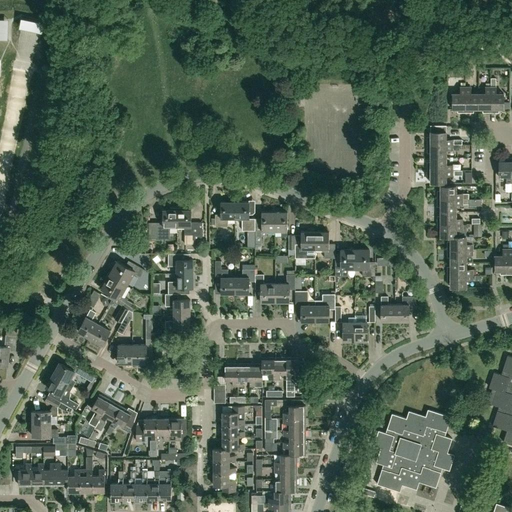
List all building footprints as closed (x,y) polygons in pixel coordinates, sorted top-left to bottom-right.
[(8,22),(0,21),(0,42),(8,42),(8,22)] [(491,83),(490,112),(496,112),(496,108),(503,108),(503,93),(496,93),(496,86),(496,78),(491,78),(491,83)] [(490,112),(491,83),(486,83),(486,93),(478,93),(478,109),(485,109),(486,112),(490,112)] [(465,112),(466,86),(460,86),(460,93),(453,93),(453,108),(460,108),(460,112),(465,112)] [(471,86),(466,86),(465,112),(471,112),(471,109),(478,109),(478,93),(471,93),(471,86)] [(427,144),(452,144),(452,139),(447,139),(446,125),(431,125),(431,139),(427,139),(427,144)] [(452,150),(452,144),(427,144),(428,150),(430,150),(430,157),(446,157),(446,150),(452,150)] [(446,165),(446,157),(430,157),(430,165),(427,164),(427,170),(452,170),(453,165),(446,165)] [(511,182),(511,157),(506,157),(506,160),(498,160),(498,176),(506,176),(506,182),(511,182)] [(452,175),(452,170),(427,170),(427,175),(430,175),(430,182),(446,182),(446,175),(452,175)] [(437,198),(468,198),(468,193),(463,193),(456,193),(456,185),(440,185),(440,193),(437,193),(437,198)] [(440,211),(457,211),(457,203),(463,203),(468,204),(468,198),(437,198),(437,203),(440,204),(440,211)] [(235,218),(235,201),(221,201),(221,214),(215,214),(215,226),(227,226),(227,218),(235,218)] [(235,201),(235,218),(242,218),(242,230),(255,230),(255,218),(249,218),(249,201),(235,201)] [(176,210),(176,208),(170,208),(170,210),(163,210),(163,222),(155,222),(155,238),(166,238),(166,234),(169,234),(169,226),(176,226),(176,224),(176,210)] [(176,210),(176,224),(176,226),(184,226),(184,234),(184,244),(193,243),(193,239),(202,239),(202,222),(191,222),(191,210),(184,210),(184,208),(178,208),(178,210),(177,210),(176,210)] [(437,223),(463,223),(463,218),(457,218),(457,211),(440,211),(440,218),(437,218),(437,223)] [(274,212),(261,212),(261,230),(255,230),(255,249),(261,249),(261,235),(267,235),(267,231),(274,231),(274,224),(274,212)] [(274,224),(274,231),(281,230),(281,236),(287,236),(287,230),(287,212),(274,212),(274,224)] [(147,222),(147,238),(155,238),(155,222),(147,222)] [(450,236),(457,236),(457,228),(463,228),(463,223),(437,223),(437,229),(440,229),(440,236),(450,236)] [(315,231),(301,232),(301,244),(295,244),(295,247),(295,255),(295,258),(305,258),(315,258),(315,257),(315,249),(315,231)] [(315,231),(315,249),(322,249),(322,251),(324,251),(324,257),(335,257),(335,243),(329,243),(328,231),(315,231)] [(447,248),(473,248),(473,243),(472,243),(472,236),(467,236),(457,236),(450,236),(450,243),(447,243),(447,248)] [(473,248),(447,248),(448,254),(451,254),(450,261),(467,261),(467,254),(473,254),(473,249),(473,248)] [(508,273),(508,248),(503,248),(503,254),(495,254),(495,270),(503,270),(503,273),(508,273)] [(348,267),(355,267),(355,249),(341,249),(341,264),(335,264),(335,276),(348,276),(348,267)] [(355,267),(362,267),(362,276),(375,275),(375,264),(368,264),(368,249),(355,249),(355,267)] [(176,274),(193,274),(193,260),(181,260),(181,254),(168,254),(168,266),(176,266),(176,274)] [(235,293),(235,277),(227,277),(227,269),(221,269),(221,260),(215,260),(215,269),(215,281),(221,281),(221,293),(235,293)] [(109,275),(126,285),(133,273),(140,277),(144,270),(133,263),(130,268),(117,261),(109,275)] [(467,269),(467,261),(450,261),(450,268),(447,268),(447,274),(473,274),(473,269),(467,269)] [(255,281),(255,274),(255,269),(242,269),(242,277),(235,277),(235,293),(249,293),(249,281),(255,281)] [(168,294),(177,294),(181,294),(181,288),(193,288),(193,274),(176,274),(176,281),(168,281),(168,294)] [(275,301),(275,283),(264,283),(264,274),(255,274),(255,281),(255,289),(261,289),(261,301),(275,301)] [(295,289),(295,274),(286,274),(286,283),(275,283),(275,301),(289,301),(289,289),(295,289)] [(473,279),(473,274),(447,274),(447,279),(450,279),(450,287),(466,287),(466,279),(473,279)] [(121,306),(128,309),(129,310),(129,309),(130,310),(133,304),(120,296),(126,285),(109,275),(102,288),(119,298),(116,303),(121,306)] [(93,307),(101,294),(94,290),(86,303),(93,307)] [(315,304),(307,304),(308,290),(295,290),(295,304),(301,304),(301,321),(315,321),(315,304)] [(315,304),(315,321),(329,321),(329,308),(335,308),(335,306),(335,293),(322,293),(322,304),(315,304)] [(177,300),(177,294),(168,294),(165,294),(165,306),(173,306),(173,313),(190,313),(189,300),(177,300)] [(395,321),(395,304),(388,304),(388,296),(381,296),(381,321),(395,321)] [(395,304),(395,321),(409,321),(409,309),(415,309),(415,296),(402,296),(402,304),(395,304)] [(121,306),(114,319),(121,323),(125,315),(129,310),(128,309),(121,306)] [(90,338),(98,324),(91,321),(96,312),(90,309),(86,317),(78,331),(90,338)] [(146,338),(152,338),(152,318),(152,313),(144,313),(144,318),(145,318),(146,338)] [(190,313),(173,313),(173,321),(165,321),(165,334),(178,334),(178,327),(190,327),(190,313)] [(125,315),(121,323),(117,331),(122,334),(131,319),(125,315)] [(343,341),(355,340),(355,321),(342,321),(343,341)] [(355,321),(355,340),(367,340),(367,321),(362,321),(355,321)] [(98,324),(90,338),(102,344),(109,331),(98,324)] [(15,351),(17,335),(17,328),(7,327),(6,334),(5,347),(0,346),(0,365),(6,366),(8,350),(15,351)] [(132,345),(132,363),(146,363),(146,344),(132,345)] [(118,363),(132,363),(132,345),(118,345),(118,363)] [(511,355),(508,354),(502,374),(495,371),(489,387),(497,389),(492,403),(499,405),(493,425),(496,426),(507,430),(504,441),(511,443),(511,355)] [(268,379),(274,379),(274,357),(261,357),(261,364),(262,364),(262,373),(268,373),(268,379)] [(285,379),(286,379),(286,357),(274,357),(274,379),(279,379),(279,373),(285,373),(285,379)] [(286,357),(286,379),(286,396),(294,396),(294,380),(291,378),(291,373),(298,372),(298,357),(286,357)] [(52,375),(73,386),(76,381),(70,378),(74,371),(77,373),(91,381),(95,375),(81,367),(69,360),(66,366),(59,362),(52,375)] [(232,386),(237,386),(237,364),(225,364),(225,379),(232,379),(232,386)] [(249,386),(249,364),(237,364),(237,386),(243,386),(243,379),(249,379),(249,386)] [(262,379),(262,373),(262,364),(261,364),(249,364),(249,386),(255,385),(255,379),(262,379)] [(70,391),(73,386),(52,375),(46,386),(60,395),(65,387),(70,391)] [(99,419),(110,400),(99,394),(91,408),(96,410),(89,422),(96,426),(100,419),(99,419)] [(32,423),(51,423),(51,415),(56,415),(57,413),(57,406),(60,402),(48,395),(45,400),(53,405),(50,411),(32,411),(32,423)] [(75,410),(78,404),(64,396),(61,402),(75,410)] [(265,418),(271,418),(271,405),(277,405),(277,399),(265,399),(265,418)] [(110,425),(121,406),(110,400),(99,419),(100,419),(104,422),(107,416),(112,419),(109,425),(110,425)] [(222,424),(244,424),(244,418),(238,419),(238,412),(244,412),(244,405),(232,405),(232,412),(222,412),(222,424)] [(283,418),(305,417),(305,405),(289,405),(289,412),(283,412),(283,418)] [(121,406),(110,425),(114,428),(117,422),(123,426),(122,428),(128,431),(134,421),(128,418),(131,412),(121,406)] [(383,431),(379,429),(373,445),(381,448),(377,462),(383,464),(377,483),(400,491),(403,484),(417,488),(420,481),(436,487),(442,467),(449,470),(455,455),(447,452),(452,437),(445,435),(451,416),(428,408),(425,416),(409,411),(407,417),(393,412),(386,432),(383,431)] [(283,430),(305,430),(305,417),(283,418),(283,423),(287,423),(287,429),(283,429),(283,430)] [(145,441),(145,434),(151,434),(151,440),(157,440),(156,418),(144,418),(144,424),(138,424),(138,441),(145,441)] [(164,440),(169,440),(169,418),(156,418),(157,440),(157,434),(164,434),(164,440)] [(169,418),(169,440),(186,440),(186,430),(181,430),(181,418),(169,418)] [(55,443),(67,443),(67,437),(58,437),(58,429),(51,429),(51,423),(32,423),(32,436),(50,436),(50,437),(53,437),(53,443),(55,443)] [(222,436),(244,436),(244,431),(238,431),(238,424),(244,424),(222,424),(222,436)] [(283,442),(305,442),(305,430),(283,430),(283,435),(290,435),(290,441),(283,441),(283,442)] [(488,443),(490,437),(477,433),(475,439),(488,443)] [(229,448),(229,449),(244,448),(244,443),(238,443),(238,436),(244,436),(222,436),(222,448),(229,448)] [(86,444),(94,447),(96,441),(88,439),(86,444)] [(106,450),(108,445),(100,442),(99,448),(106,450)] [(296,454),(296,455),(305,454),(305,442),(283,442),(283,447),(289,447),(290,454),(296,454)] [(55,450),(58,450),(59,455),(66,455),(66,450),(67,450),(67,449),(67,443),(55,443),(55,446),(55,450)] [(31,452),(31,446),(16,446),(16,457),(23,457),(23,452),(31,452)] [(55,446),(43,446),(43,452),(43,455),(55,455),(55,450),(55,446)] [(229,455),(229,449),(229,448),(222,448),(213,448),(214,460),(235,460),(235,455),(229,455)] [(103,459),(105,453),(97,451),(95,456),(103,459)] [(296,466),(296,455),(296,454),(290,454),(280,454),(280,461),(274,461),(274,466),(296,466)] [(92,491),(92,475),(92,456),(87,456),(87,469),(81,469),(81,475),(80,475),(80,491),(92,491)] [(214,472),(235,472),(235,467),(229,467),(229,461),(235,461),(235,460),(214,460),(214,472)] [(19,485),(31,485),(31,463),(26,463),(26,469),(19,469),(19,485)] [(31,485),(43,485),(43,463),(38,463),(38,469),(32,469),(32,463),(31,463),(31,485)] [(55,485),(55,463),(50,463),(50,469),(44,469),(44,463),(43,463),(43,485),(55,485)] [(67,485),(68,475),(68,469),(61,469),(61,463),(55,463),(55,485),(67,485)] [(275,479),(296,478),(296,466),(274,466),(274,471),(280,471),(281,478),(275,478),(275,479)] [(80,475),(81,475),(81,469),(74,469),(74,475),(68,475),(67,485),(67,491),(80,491),(80,475)] [(92,475),(92,491),(104,491),(104,469),(99,469),(99,475),(92,475)] [(123,498),(123,483),(123,470),(118,470),(118,481),(116,483),(110,483),(111,501),(116,501),(116,498),(123,498)] [(135,483),(135,478),(135,470),(130,470),(130,481),(128,483),(123,483),(123,498),(123,501),(128,501),(128,498),(135,498),(135,483)] [(147,498),(147,483),(147,477),(147,470),(142,470),(142,478),(135,478),(135,483),(135,498),(135,501),(140,501),(140,498),(147,498)] [(147,483),(147,498),(147,501),(152,501),(152,498),(159,498),(159,482),(159,477),(159,470),(154,470),(154,477),(147,477),(147,483)] [(166,470),(166,477),(159,477),(159,482),(159,498),(159,501),(164,501),(164,498),(172,498),(171,470),(166,470)] [(235,472),(214,472),(214,485),(223,485),(223,491),(235,491),(235,479),(229,479),(229,473),(235,473),(235,472)] [(263,484),(273,484),(273,474),(263,474),(263,484)] [(290,490),(290,491),(296,491),(296,478),(275,479),(275,483),(275,490),(281,490),(290,490)] [(374,497),(376,491),(363,486),(361,493),(374,497)] [(290,503),(290,491),(290,490),(281,490),(275,490),(275,497),(268,497),(268,503),(290,503)] [(449,504),(456,505),(457,493),(450,492),(449,504)] [(290,511),(290,503),(268,503),(268,508),(272,508),(271,511),(290,511)] [(511,511),(511,508),(497,503),(493,511),(511,511)]
